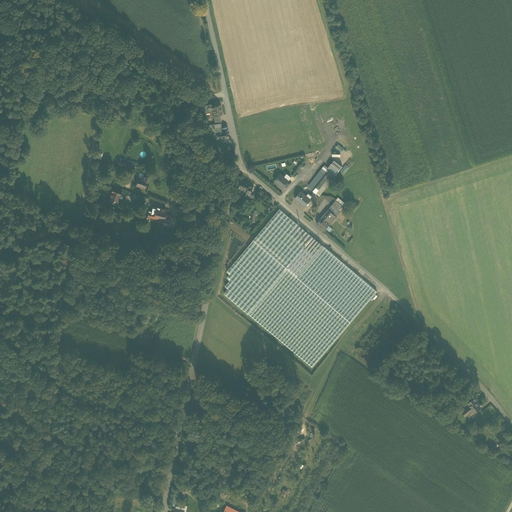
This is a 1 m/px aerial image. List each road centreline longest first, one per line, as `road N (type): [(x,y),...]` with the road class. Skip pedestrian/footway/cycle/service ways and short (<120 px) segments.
road 1 (track): [(118,44),(20,511)]
road 2 (unclassified): [(511,425),(389,292),(238,158)]
road 3 (residential): [(222,234),(162,511)]
road 4 (track): [(118,44),(196,95),(224,94)]
